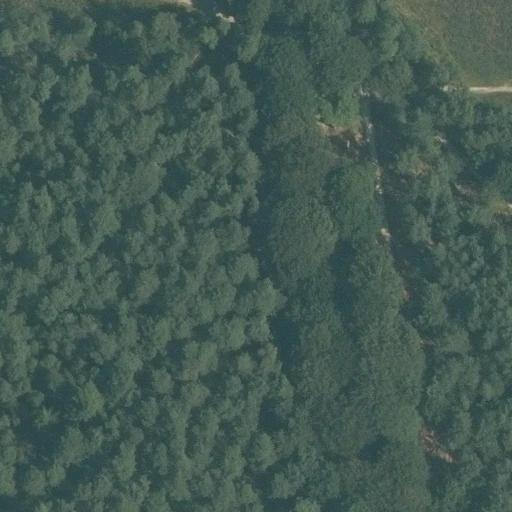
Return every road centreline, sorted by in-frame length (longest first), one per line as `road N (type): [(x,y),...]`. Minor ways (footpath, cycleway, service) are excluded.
road 1 (track): [(371,511),(331,229),(291,43)]
road 2 (track): [(394,97),(511,206)]
road 3 (track): [(174,0),(291,43)]
